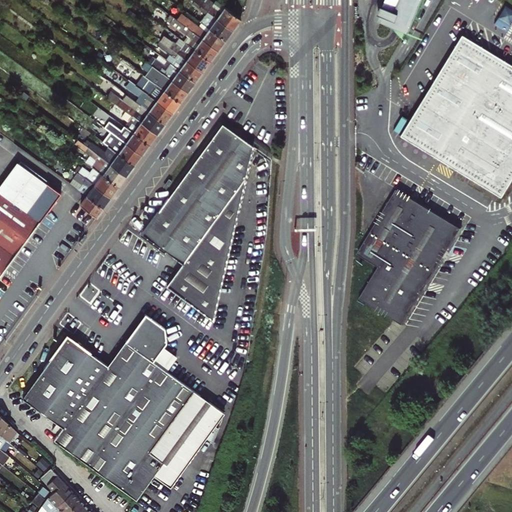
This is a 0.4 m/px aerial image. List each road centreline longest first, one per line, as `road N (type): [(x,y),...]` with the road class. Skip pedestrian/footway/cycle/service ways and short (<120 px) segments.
road 1 (secondary): [(329,511),(326,29)]
road 2 (secondary): [(185,121),(0,377)]
road 3 (motorway): [(308,224),(251,511)]
road 4 (secondary): [(308,224),(316,511)]
road 5 (motorway): [(511,347),(375,511)]
road 6 (secondary): [(305,39),(308,224)]
road 7 (secondary): [(306,20),(248,29),(185,121)]
road 8 (residential): [(0,396),(106,511)]
road 9 (secondary): [(185,121),(253,45),(305,39)]
